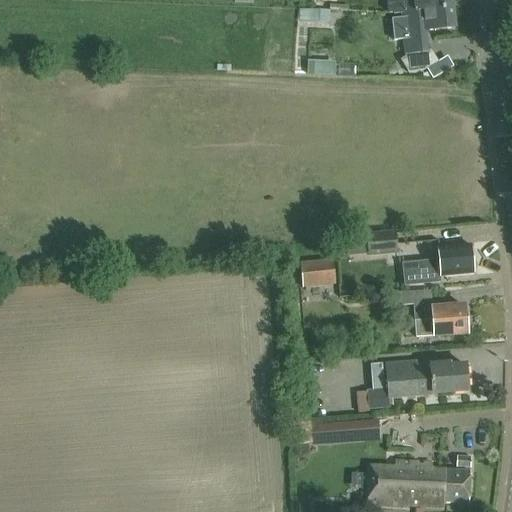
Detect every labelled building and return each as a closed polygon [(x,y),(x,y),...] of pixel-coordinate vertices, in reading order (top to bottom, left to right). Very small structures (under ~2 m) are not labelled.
[(316,0),(317,3),(322,9),(333,10),(333,3),(330,0),(316,0)] [(401,10),(453,6),(452,0),(388,0),(389,11),(401,10)] [(453,6),(401,10),(402,18),(392,20),(394,40),(404,39),(406,54),(428,52),(426,31),(455,28),(453,6)] [(309,10),(309,22),(329,23),(330,11),(309,10)] [(308,61),(307,75),(334,76),(335,62),(308,61)] [(367,234),(369,257),(398,254),(395,231),(367,234)] [(474,273),(471,245),(438,249),(439,261),(419,263),(421,278),(474,273)] [(303,288),(310,287),(336,285),(333,259),(300,262),(303,288)] [(466,304),(432,306),(431,291),(405,293),(406,304),(413,303),(416,338),(433,339),(469,336),(466,304)] [(390,408),(388,397),(468,391),(466,365),(451,367),(450,363),(431,365),(431,360),(385,364),(386,375),(383,376),(382,364),(370,365),(372,391),(367,391),(367,392),(356,393),(357,413),(369,412),(369,410),(390,408)] [(336,425),(337,441),(378,438),(377,422),(336,425)] [(471,468),(471,457),(457,456),(457,467),(471,468)] [(432,463),(395,461),(395,466),(367,465),(366,504),(374,504),(444,508),(444,502),(469,504),(471,471),(432,469),(432,463)]
